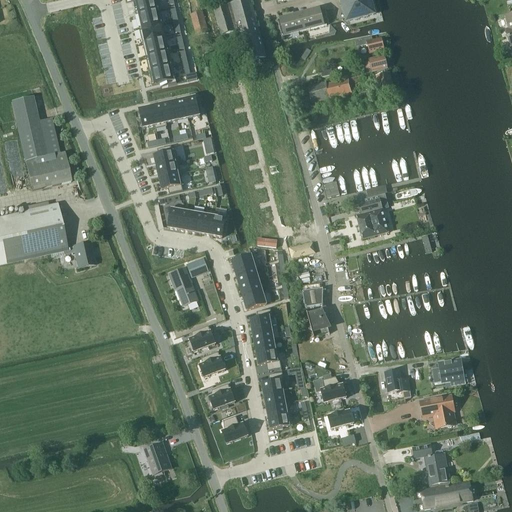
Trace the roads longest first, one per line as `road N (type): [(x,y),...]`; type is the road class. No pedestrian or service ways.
road 1 (unclassified): [(390,511),(256,0)]
road 2 (residential): [(211,477),(263,464),(239,319),(214,247),(158,239),(105,118),(78,130)]
road 3 (unclassified): [(211,477),(78,130)]
road 4 (unclassified): [(78,130),(29,12)]
